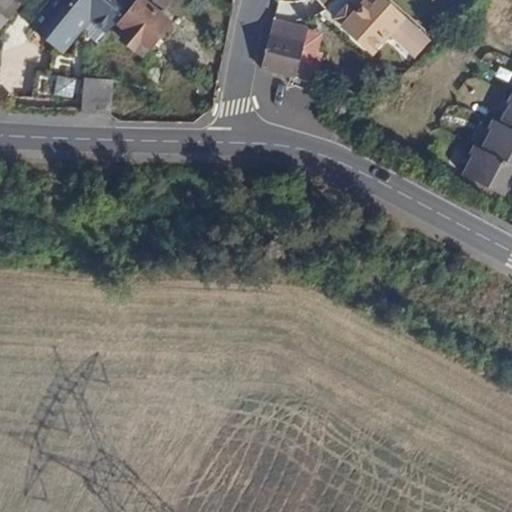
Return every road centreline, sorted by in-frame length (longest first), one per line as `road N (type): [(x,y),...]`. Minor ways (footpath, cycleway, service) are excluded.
road 1 (unclassified): [(237,141),(326,159),(511,254)]
road 2 (unclassified): [(0,136),(237,141)]
road 3 (residential): [(237,141),(254,0)]
